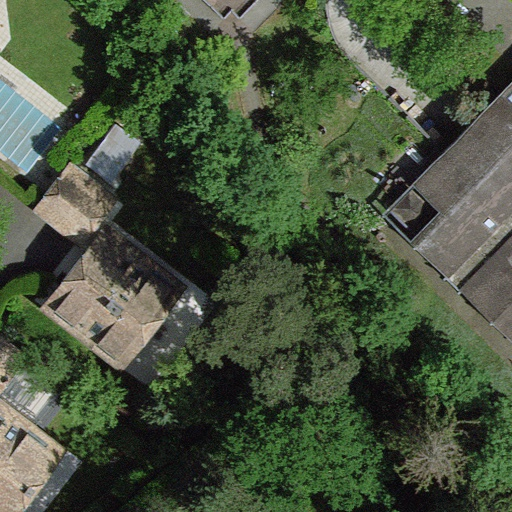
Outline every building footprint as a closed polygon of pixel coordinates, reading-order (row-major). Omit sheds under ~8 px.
[(511,85),(492,106),(511,126),(511,146),(479,180),(462,164),(436,191),(452,207),(422,237),(501,314),(511,303),(511,85)] [(511,146),(511,126),(492,106),(391,206),(422,237),(452,207),(436,191),(462,164),(479,180),(511,146)] [(116,199),(72,164),(38,208),(84,241),(116,199)] [(179,292),(103,233),(53,298),(128,357),(179,292)] [(0,391),(26,357),(0,336),(0,391)] [(0,410),(0,511),(14,511),(59,456),(0,410)]
